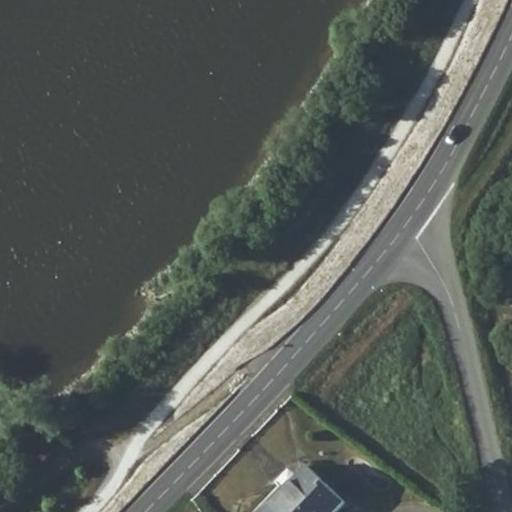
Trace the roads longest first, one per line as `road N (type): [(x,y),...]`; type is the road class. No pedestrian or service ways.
road 1 (secondary): [(146,511),(404,224)]
road 2 (unclassified): [(499,511),(443,289),(424,245),(404,224)]
road 3 (secondary): [(404,224),(511,41)]
